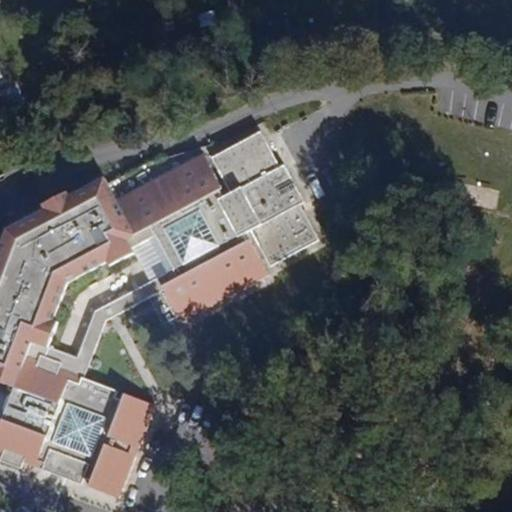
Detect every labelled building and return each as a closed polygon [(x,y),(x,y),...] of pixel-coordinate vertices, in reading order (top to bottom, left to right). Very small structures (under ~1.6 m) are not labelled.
[(339,0),(242,0),(243,23),(340,19),(339,0)] [(226,26),(159,45),(164,64),(232,46),(226,26)] [(33,122),(40,147),(101,134),(93,105),(33,122)] [(274,137),(280,149),(312,133),(306,121),(274,137)] [(0,385),(18,392),(18,395),(8,402),(4,406),(2,417),(4,425),(0,435),(0,454),(4,456),(2,463),(23,471),(25,465),(38,468),(42,459),(49,461),(46,471),(84,485),(86,476),(96,479),(93,489),(123,500),(138,458),(129,455),(131,447),(140,450),(155,407),(128,396),(126,403),(117,400),(118,393),(86,381),(106,324),(165,291),(182,324),(221,302),(219,297),(227,293),(230,298),(269,277),(262,266),(267,263),(272,267),(320,242),(304,207),(307,205),(285,165),(282,167),(262,133),(213,159),(215,163),(209,166),(203,154),(166,175),(168,182),(163,185),(158,180),(118,203),(105,179),(71,200),(67,195),(40,210),(44,215),(14,230),(11,225),(4,230),(0,240),(0,385)] [(320,206),(328,221),(360,204),(352,190),(320,206)]
